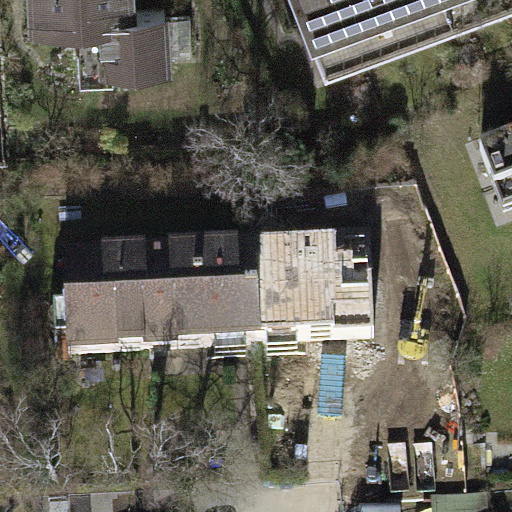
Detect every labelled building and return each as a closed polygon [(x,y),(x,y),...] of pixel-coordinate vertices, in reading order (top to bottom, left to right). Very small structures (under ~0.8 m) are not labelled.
[(29,0),(31,22),(106,19),(107,64),(166,62),(164,11),(132,12),(131,0),(29,0)] [(287,0),(309,54),(448,0),(287,0)] [(511,177),(511,134),(472,150),(487,187),(511,177)] [(369,246),(250,252),(255,345),(374,339),(373,306),(369,246)] [(68,355),(255,345),(250,252),(64,262),(66,310),(50,311),(52,340),(67,339),(68,355)] [(486,511),(486,495),(438,497),(438,511),(486,511)]
